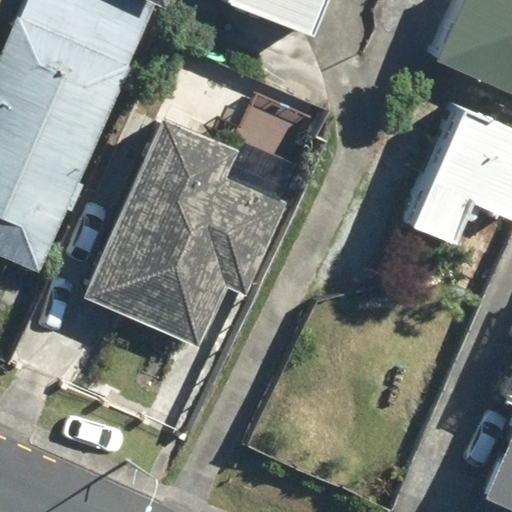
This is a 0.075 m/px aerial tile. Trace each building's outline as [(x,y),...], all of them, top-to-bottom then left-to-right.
[(145,0),(111,0),(140,13),(145,0)] [(199,0),(196,7),(280,44),(299,0),(199,0)] [(511,0),(447,0),(418,69),(511,108),(511,0)] [(114,71),(2,22),(0,27),(0,266),(25,278),(114,71)] [(502,228),(511,202),(511,130),(440,102),(388,235),(434,253),(451,208),(502,228)] [(215,151),(141,121),(64,307),(179,355),(205,291),(233,302),(274,203),(206,175),(215,151)] [(511,511),(511,384),(454,511),(456,511),(511,511)]
